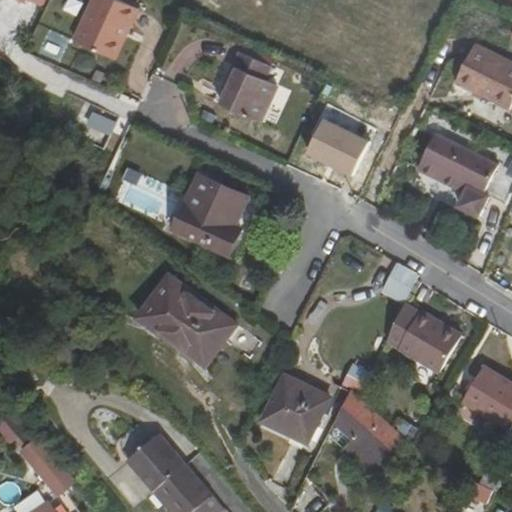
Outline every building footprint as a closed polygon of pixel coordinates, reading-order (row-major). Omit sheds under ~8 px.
[(0,0),(0,23),(13,29),(15,25),(27,30),(40,0),(0,0)] [(138,9),(119,0),(92,0),(75,40),(112,57),(124,30),(128,32),(138,9)] [(511,107),(511,60),(476,43),(457,83),(511,109),(511,107)] [(273,67),(244,53),(226,92),(232,95),(228,106),(265,123),(281,86),(269,80),(273,67)] [(445,120),(435,115),(427,130),(437,135),(445,120)] [(511,199),(511,170),(439,135),(421,171),(468,194),(462,207),(482,218),(492,198),(509,207),(511,199)] [(248,199),(200,177),(177,229),(231,253),(241,228),(236,226),(248,199)] [(409,296),(418,268),(394,260),(385,288),(409,296)] [(236,324),(172,276),(143,317),(207,364),(236,324)] [(392,333),(389,340),(443,369),(464,333),(422,310),(421,312),(406,304),(392,333)] [(511,431),(511,428),(511,381),(486,366),(464,402),(511,431)] [(353,385),(355,386),(363,375),(359,373),(353,385)] [(363,375),(355,386),(362,389),(368,378),(363,375)] [(329,398),(288,377),(268,418),(309,439),(329,398)] [(381,460),(402,436),(366,403),(354,417),(361,424),(357,430),(361,435),(358,439),(381,460)] [(0,430),(12,442),(26,429),(9,411),(0,419),(0,430)] [(185,511),(193,511),(214,494),(188,464),(160,433),(128,460),(155,491),(162,486),(185,511)] [(37,435),(20,449),(58,496),(75,482),(37,435)] [(503,482),(486,473),(481,482),(498,492),(503,482)] [(498,494),(480,484),(468,478),(461,494),(491,508),(498,494)]
